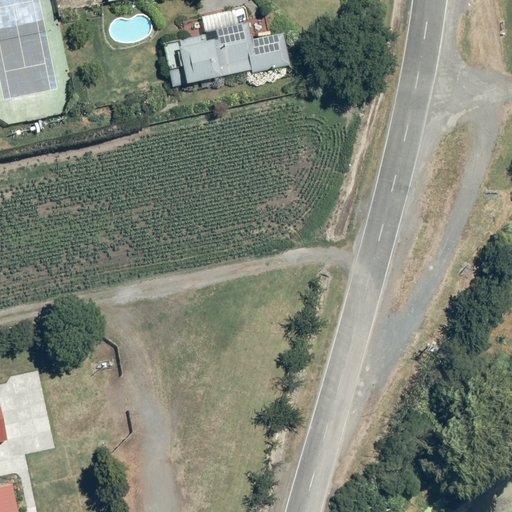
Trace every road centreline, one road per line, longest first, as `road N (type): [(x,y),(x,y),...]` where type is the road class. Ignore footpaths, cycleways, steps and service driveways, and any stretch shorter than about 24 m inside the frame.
road 1 (unclassified): [(302,511),(403,150),(431,0)]
road 2 (track): [(328,424),(414,314),(479,167),(490,92)]
